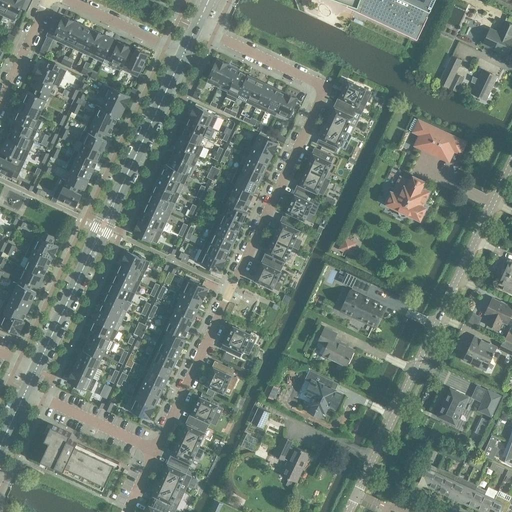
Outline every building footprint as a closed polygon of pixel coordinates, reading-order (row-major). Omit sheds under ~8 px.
[(0,0),(0,13),(4,16),(10,0),(0,0)] [(20,10),(24,0),(10,0),(4,16),(15,21),(17,16),(19,17),(22,10),(20,10)] [(417,39),(428,16),(427,16),(429,12),(404,0),(336,0),(348,4),(347,6),(356,10),(417,39)] [(404,0),(429,12),(430,12),(432,7),(435,0),(404,0)] [(64,44),(75,21),(68,18),(67,18),(65,17),(65,16),(65,17),(64,16),(61,22),(55,19),(47,36),(64,44)] [(74,48),(84,26),(79,23),(77,22),(75,21),(64,44),(74,48)] [(507,55),(511,43),(511,39),(510,38),(511,34),(511,24),(504,21),(499,33),(490,29),(483,44),(507,55)] [(83,53),(93,30),(92,29),(91,29),(89,28),(84,26),(74,48),(83,53)] [(94,58),(104,35),(103,35),(104,35),(103,34),(103,35),(101,34),(101,33),(100,33),(93,30),(83,53),(94,58)] [(111,45),(114,40),(112,39),(112,38),(111,38),(109,38),(110,37),(109,37),(104,35),(94,58),(103,62),(105,58),(111,45)] [(128,51),(129,52),(131,48),(123,44),(121,43),(120,42),(120,43),(119,42),(116,48),(111,45),(105,58),(111,60),(108,65),(120,70),(121,69),(120,68),(128,51)] [(134,54),(129,52),(128,51),(120,68),(121,69),(138,76),(141,70),(142,71),(145,65),(144,64),(148,54),(141,50),(140,50),(138,49),(137,48),(134,54)] [(439,83),(448,87),(461,60),(452,56),(439,83)] [(63,59),(61,63),(70,68),(72,63),(63,59)] [(218,87),(229,65),(218,59),(212,71),(211,70),(208,76),(209,77),(207,82),(218,87)] [(53,84),(62,67),(49,61),(46,67),(40,64),(40,65),(40,66),(39,68),(38,68),(35,75),(53,84)] [(227,93),(238,69),(229,65),(218,87),(228,92),(227,93)] [(237,98),(247,75),(238,71),(239,69),(238,69),(227,93),(237,98)] [(476,84),(472,93),(486,100),(497,76),(483,70),(478,79),(473,76),(471,82),(472,82),(476,84)] [(49,94),(53,84),(35,75),(32,82),(31,84),(30,86),(36,88),(49,94)] [(246,102),(257,80),(247,75),(237,98),(239,94),(248,98),(246,102)] [(457,93),(464,79),(455,75),(448,89),(457,93)] [(256,107),(266,84),(257,80),(246,102),(256,107)] [(341,98),(339,103),(361,114),(368,99),(362,96),(365,89),(348,81),(340,98),(341,98)] [(265,111),(276,88),(266,84),(256,107),(265,111)] [(42,109),(49,94),(36,88),(34,94),(28,91),(27,92),(26,94),(26,95),(23,101),(42,109)] [(125,107),(130,96),(112,88),(106,99),(125,107)] [(275,116),(285,93),(276,88),(265,111),(275,116)] [(297,98),(285,93),(275,116),(277,112),(288,117),(289,116),(290,117),(293,111),(292,110),(297,98)] [(120,117),(125,107),(106,99),(102,108),(119,116),(118,116),(120,117)] [(37,119),(37,118),(42,109),(23,101),(21,106),(20,108),(19,110),(37,119)] [(361,114),(339,103),(336,109),(335,108),(328,123),(345,131),(349,124),(350,124),(350,122),(355,111),(361,114)] [(114,126),(118,116),(119,116),(102,108),(96,105),(91,115),(114,126)] [(195,106),(190,117),(212,127),(217,116),(195,106)] [(42,121),(37,118),(37,119),(19,110),(17,115),(16,115),(17,115),(16,117),(15,117),(15,118),(15,119),(37,130),(42,121)] [(109,136),(114,126),(91,115),(87,125),(104,133),(103,133),(109,136)] [(212,128),(212,127),(190,117),(185,127),(203,135),(208,126),(212,128)] [(251,117),(250,119),(249,123),(254,126),(257,120),(251,117)] [(414,118),(409,129),(413,131),(413,132),(420,135),(454,151),(461,154),(466,142),(419,120),(418,120),(414,118)] [(33,140),(37,130),(15,119),(14,120),(14,121),(13,123),(13,122),(13,123),(10,130),(11,130),(12,130),(33,140)] [(342,139),(345,131),(328,123),(321,138),(325,140),(322,146),(336,152),(341,141),(342,141),(343,139),(342,139)] [(101,138),(103,133),(104,133),(87,125),(79,141),(84,143),(102,151),(107,141),(101,138)] [(199,144),(203,135),(185,127),(181,136),(203,146),(204,146),(199,144)] [(224,133),(225,134),(229,136),(232,130),(226,127),(224,133)] [(34,140),(33,140),(12,130),(11,130),(9,136),(8,136),(8,137),(9,137),(8,139),(7,138),(7,139),(7,140),(30,150),(34,140)] [(255,133),(249,144),(272,155),(277,143),(255,133)] [(454,151),(420,135),(415,145),(449,161),(454,151)] [(203,146),(181,136),(176,145),(199,156),(203,146)] [(22,167),(30,150),(7,140),(4,147),(3,147),(4,147),(2,150),(2,149),(2,150),(2,151),(8,154),(5,159),(5,160),(22,167)] [(98,161),(102,151),(84,143),(80,152),(79,152),(98,161)] [(267,164),(272,155),(249,144),(253,146),(249,156),(267,164)] [(199,156),(176,145),(172,155),(190,163),(194,154),(199,156)] [(79,152),(80,152),(75,150),(71,160),(93,170),(98,161),(79,152)] [(334,156),(320,150),(317,156),(314,154),(307,169),(330,180),(324,177),(327,170),(328,170),(329,168),(328,168),(334,156)] [(186,173),(190,163),(172,155),(167,164),(166,164),(188,175),(188,174),(186,173)] [(17,179),(22,167),(5,160),(5,159),(0,156),(0,170),(4,173),(3,174),(9,177),(10,176),(17,179)] [(263,174),(267,164),(249,156),(245,165),(241,163),(240,163),(263,174)] [(93,170),(71,160),(66,170),(70,172),(89,180),(93,170)] [(259,183),(263,174),(240,163),(236,172),(259,183)] [(188,175),(166,164),(161,173),(184,184),(188,175)] [(326,188),(330,180),(307,169),(300,184),(303,186),(301,191),(314,198),(315,197),(309,195),(311,190),(317,192),(320,187),(321,185),(326,188)] [(84,190),(89,180),(70,172),(66,180),(66,181),(78,187),(84,190)] [(254,193),(259,183),(236,172),(232,182),(254,193)] [(184,184),(161,173),(157,183),(179,194),(180,193),(175,191),(179,182),(184,184)] [(391,192),(385,204),(399,210),(399,211),(398,212),(399,213),(399,214),(399,215),(400,215),(400,216),(401,216),(402,217),(403,217),(404,217),(405,216),(406,216),(407,215),(408,214),(420,220),(425,208),(422,206),(428,192),(421,189),(422,185),(411,180),(411,182),(400,177),(396,185),(397,185),(394,193),(391,192)] [(76,192),(78,187),(66,181),(66,180),(62,178),(54,196),(60,199),(59,201),(65,204),(66,202),(76,207),(82,195),(76,192)] [(250,202),(254,193),(232,182),(231,182),(236,184),(232,193),(227,191),(227,192),(250,202)] [(179,194),(157,183),(152,192),(175,203),(179,194)] [(310,207),(314,198),(301,191),(298,197),(295,195),(287,212),(304,220),(309,209),(310,209),(311,207),(310,207)] [(171,212),(175,203),(152,192),(148,202),(166,210),(171,212)] [(245,212),(250,202),(227,192),(222,202),(247,213),(247,212),(245,212)] [(162,220),(166,210),(148,202),(144,211),(162,220)] [(243,222),(247,213),(222,202),(228,205),(224,213),(243,222)] [(157,230),(162,220),(144,211),(139,221),(157,230)] [(238,231),(243,222),(224,213),(220,222),(216,220),(216,221),(238,231)] [(292,246),(299,231),(293,228),(296,222),(288,218),(285,224),(282,223),(275,238),(292,246)] [(323,218),(319,226),(323,228),(324,228),(328,220),(323,218)] [(152,241),(157,230),(139,221),(134,232),(145,238),(144,239),(151,242),(151,241),(152,241)] [(234,241),(238,231),(216,221),(211,230),(234,241)] [(229,251),(234,241),(211,230),(206,240),(229,251)] [(35,235),(30,247),(52,257),(58,246),(52,243),(55,237),(42,231),(39,237),(35,235)] [(16,232),(12,238),(18,241),(21,234),(16,232)] [(285,261),(292,246),(275,238),(268,252),(271,254),(269,259),(277,263),(279,258),(285,261)] [(348,246),(350,241),(345,238),(340,249),(351,254),(353,248),(348,246)] [(225,260),(229,251),(206,240),(206,241),(210,243),(207,251),(202,249),(225,260)] [(52,257),(30,247),(25,257),(29,259),(30,258),(48,267),(52,257)] [(219,271),(225,260),(202,249),(197,261),(202,263),(201,265),(207,268),(208,266),(219,271)] [(127,251),(122,262),(144,273),(150,262),(145,259),(145,258),(139,255),(138,257),(127,251)] [(181,258),(181,260),(187,263),(190,256),(184,253),(181,258)] [(29,259),(25,268),(43,277),(48,267),(30,258),(29,259)] [(283,266),(277,263),(269,259),(266,265),(263,263),(255,280),(272,288),(277,277),(278,278),(279,276),(278,275),(283,266)] [(511,261),(510,260),(499,283),(505,286),(503,290),(510,293),(511,289),(511,261)] [(144,273),(122,262),(117,272),(140,283),(144,273)] [(39,287),(43,277),(25,268),(21,266),(16,276),(20,278),(18,284),(30,290),(30,289),(33,284),(39,287)] [(140,283),(117,272),(113,282),(135,293),(140,283)] [(346,273),(342,282),(366,294),(370,285),(371,284),(346,272),(346,273)] [(185,278),(180,289),(202,300),(207,288),(196,283),(197,281),(191,278),(190,280),(185,278)] [(36,292),(30,289),(30,290),(18,284),(14,282),(9,292),(31,302),(36,292)] [(135,293),(113,282),(108,291),(127,300),(131,291),(135,293)] [(198,309),(202,300),(180,289),(179,289),(184,291),(179,301),(198,309)] [(122,309),(127,300),(108,291),(104,300),(122,309)] [(31,302),(9,292),(4,301),(27,312),(31,302)] [(385,308),(350,292),(342,310),(354,315),(363,320),(376,326),(385,308)] [(285,294),(282,301),(288,303),(291,297),(285,294)] [(511,325),(511,323),(511,307),(492,298),(489,306),(487,306),(486,309),(486,311),(485,313),(490,315),(486,323),(498,329),(502,321),(511,325)] [(118,319),(122,309),(104,300),(99,310),(118,319)] [(23,321),(27,312),(4,301),(0,310),(0,311),(1,312),(2,312),(23,321)] [(193,319),(198,309),(179,301),(175,310),(193,319)] [(113,328),(118,319),(99,310),(95,320),(117,331),(118,330),(113,328)] [(189,328),(193,319),(175,310),(170,320),(189,328)] [(2,312),(1,312),(0,314),(0,324),(1,325),(1,327),(7,330),(7,328),(14,331),(16,332),(17,333),(17,332),(19,333),(24,322),(23,321),(2,312)] [(117,331),(95,320),(90,330),(113,340),(117,331)] [(184,338),(189,328),(170,320),(166,329),(163,328),(186,339),(184,338)] [(243,351),(250,334),(233,326),(225,343),(229,345),(227,350),(234,354),(237,349),(243,351)] [(181,349),(186,339),(163,328),(159,338),(181,349)] [(346,365),(354,350),(340,344),(341,342),(334,339),(336,333),(325,328),(319,341),(324,344),(323,346),(327,347),(323,356),(330,360),(331,358),(346,365)] [(113,341),(113,340),(90,330),(92,331),(87,340),(106,349),(110,339),(113,341)] [(494,352),(496,347),(474,337),(464,359),(486,369),(492,355),(493,355),(495,352),(494,352)] [(181,349),(159,338),(154,348),(177,358),(181,349)] [(101,359),(106,349),(87,340),(83,350),(101,359)] [(511,344),(503,340),(499,348),(511,354),(511,344)] [(172,368),(177,358),(154,348),(149,358),(154,360),(172,368)] [(97,368),(101,359),(83,350),(78,359),(97,368)] [(230,361),(234,354),(227,351),(224,358),(230,361)] [(92,377),(97,368),(78,359),(74,369),(96,380),(97,379),(92,377)] [(134,362),(132,361),(129,359),(126,365),(132,367),(134,362)] [(168,378),(172,368),(154,360),(150,369),(145,367),(168,378)] [(234,370),(218,362),(215,368),(214,368),(213,369),(212,372),(206,384),(222,392),(223,392),(224,392),(227,385),(233,388),(237,379),(231,376),(234,370)] [(163,387),(168,378),(145,367),(141,376),(163,387)] [(96,380),(74,369),(69,380),(80,386),(79,387),(85,390),(86,389),(91,391),(96,380)] [(334,381),(310,370),(305,379),(311,382),(310,384),(307,390),(306,394),(313,397),(310,405),(316,407),(315,408),(318,410),(318,409),(324,411),(324,412),(328,404),(335,408),(337,404),(340,398),(341,395),(334,391),(334,390),(330,388),(334,381)] [(128,375),(122,372),(120,378),(123,380),(125,381),(128,375)] [(159,397),(163,387),(141,376),(136,386),(159,397)] [(107,397),(113,386),(106,382),(101,394),(107,397)] [(277,387),(269,383),(264,394),(271,398),(277,387)] [(154,406),(159,397),(136,386),(132,396),(154,406)] [(208,388),(206,393),(213,396),(215,392),(208,388)] [(450,388),(446,398),(442,405),(438,415),(455,423),(468,396),(450,388)] [(488,389),(478,410),(491,416),(501,395),(488,389)] [(149,418),(154,406),(132,396),(131,396),(136,398),(131,409),(131,411),(137,414),(138,412),(149,418)] [(209,422),(217,405),(200,397),(192,414),(196,416),(193,421),(201,425),(204,419),(209,422)] [(258,407),(251,423),(263,428),(270,413),(258,407)] [(486,426),(489,419),(484,417),(481,424),(486,426)] [(204,433),(199,430),(201,425),(193,421),(191,426),(187,425),(180,440),(197,448),(204,433)] [(71,433),(52,424),(45,439),(50,441),(41,460),(56,466),(65,469),(66,466),(106,485),(115,464),(76,446),(77,442),(69,439),(71,433)] [(254,448),(259,437),(248,433),(243,444),(254,448)] [(492,435),(483,455),(492,459),(497,448),(493,446),(497,438),(492,435)] [(289,460),(281,475),(296,482),(310,453),(295,446),(295,447),(290,445),(292,440),(284,436),(275,456),(284,459),(284,458),(289,460)] [(191,463),(197,448),(180,440),(173,455),(177,456),(174,462),(182,465),(185,460),(191,463)] [(511,442),(509,441),(506,449),(503,456),(507,458),(505,462),(506,463),(508,464),(510,465),(511,465),(511,442)] [(453,459),(456,455),(446,450),(443,455),(453,459)] [(179,488),(186,473),(180,471),(182,465),(174,462),(172,467),(168,465),(161,480),(179,488)] [(419,482),(429,487),(438,468),(427,463),(419,482)] [(439,491),(448,472),(438,467),(438,468),(429,487),(439,491)] [(449,496),(458,476),(448,472),(439,491),(449,496)] [(458,500),(467,481),(458,476),(449,496),(458,500)] [(181,499),(185,491),(179,488),(161,480),(154,495),(155,496),(153,501),(169,509),(169,508),(164,506),(166,501),(172,503),(174,498),(175,498),(176,496),(181,499)] [(468,505),(477,486),(477,485),(467,481),(458,500),(468,505)] [(478,509),(485,494),(486,490),(477,486),(468,505),(478,509)] [(511,502),(511,501),(509,500),(511,496),(499,490),(497,495),(496,494),(495,499),(488,511),(500,511),(501,511),(504,511),(505,511),(506,511),(511,502)] [(488,511),(495,499),(485,494),(478,509),(483,511),(488,511)] [(167,511),(169,509),(153,501),(150,506),(149,506),(146,511),(167,511)] [(215,501),(210,511),(211,511),(218,511),(222,504),(215,501)]
